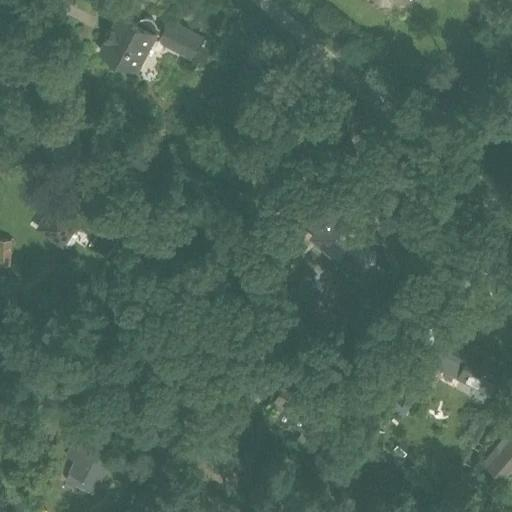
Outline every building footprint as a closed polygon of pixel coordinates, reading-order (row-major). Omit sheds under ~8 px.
[(99,50),(136,69),(156,32),(161,35),(158,41),(189,58),(201,36),(169,19),(164,30),(156,26),(156,23),(154,20),(151,18),(148,17),(144,16),(140,17),(137,20),(136,22),(119,14),(99,50)] [(371,230),(326,196),(305,222),(338,247),(333,253),(364,276),(384,250),(366,236),(371,230)] [(39,226),(63,242),(78,218),(55,202),(39,226)] [(93,242),(107,251),(114,239),(100,230),(93,242)] [(0,262),(11,263),(12,238),(0,237),(0,262)] [(245,325),(255,331),(262,320),(232,299),(219,316),(240,331),(245,325)] [(434,364),(490,392),(504,363),(462,342),(466,335),(452,328),(434,364)] [(389,408),(404,415),(410,404),(411,405),(430,368),(413,359),(394,396),(395,396),(389,408)] [(275,402),(321,428),(334,403),(289,378),(275,402)] [(28,427),(50,438),(66,405),(43,395),(28,427)] [(217,436),(248,453),(260,433),(229,415),(217,436)] [(511,434),(486,465),(503,479),(511,468),(511,434)] [(66,477),(94,491),(111,457),(75,440),(70,449),(78,452),(66,477)]
